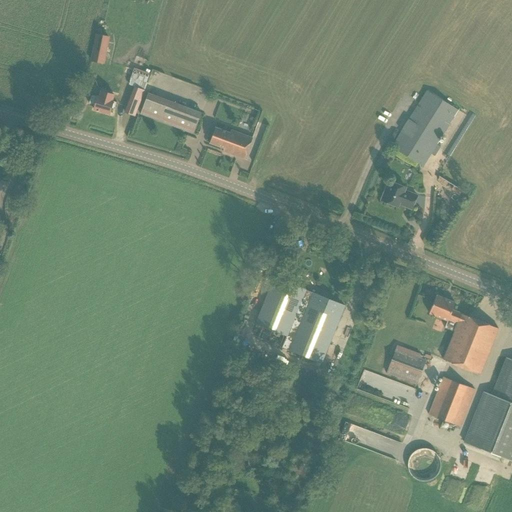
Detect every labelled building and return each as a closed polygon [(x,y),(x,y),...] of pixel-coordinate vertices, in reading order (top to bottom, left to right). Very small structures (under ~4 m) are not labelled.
[(428,90),(458,109),(466,97),(472,101),(477,92),(472,88),(477,81),(483,85),(492,72),(484,68),(504,35),(474,16),(428,90)] [(106,50),(94,48),(91,61),(103,63),(106,50)] [(129,84),(144,89),(150,73),(135,68),(129,84)] [(134,87),(125,113),(134,116),(144,91),(134,87)] [(428,90),(392,147),(422,166),(430,153),(434,156),(440,147),(436,144),(458,109),(428,90)] [(112,101),(114,95),(102,92),(100,97),(97,97),(91,95),(89,103),(95,105),(93,110),(109,114),(111,108),(114,109),(116,103),(113,102),(113,101),(112,101)] [(201,113),(147,93),(139,114),(193,134),(201,113)] [(244,159),(252,138),(231,130),(230,133),(215,128),(209,143),(224,149),(223,151),(244,159)] [(439,177),(436,185),(460,194),(462,186),(439,177)] [(411,209),(417,196),(404,191),(405,188),(389,181),(381,200),(398,207),(400,202),(405,204),(404,206),(411,209)] [(274,277),(253,331),(284,344),(283,347),(308,357),(303,370),(315,374),(319,362),(321,363),(344,306),(274,277)] [(481,373),(498,329),(452,310),(455,303),(436,295),(429,314),(447,321),(444,328),(454,332),(443,358),(481,373)] [(418,358),(420,354),(396,345),(385,373),(416,385),(426,361),(418,358)] [(511,461),(511,359),(506,358),(492,395),(484,392),(464,443),(511,461)] [(442,377),(428,414),(460,427),(474,390),(442,377)] [(398,460),(403,443),(362,429),(356,445),(398,460)] [(407,466),(408,469),(409,472),(411,475),(414,478),(417,480),(420,481),(423,481),(427,481),(431,479),(434,477),(435,476),(436,475),(437,473),(439,471),(440,466),(440,463),(439,460),(439,458),(438,457),(437,455),(435,453),(434,452),(430,449),(424,448),(420,448),(417,449),(414,451),(411,453),(410,454),(410,455),(409,457),(407,462),(407,466)]
